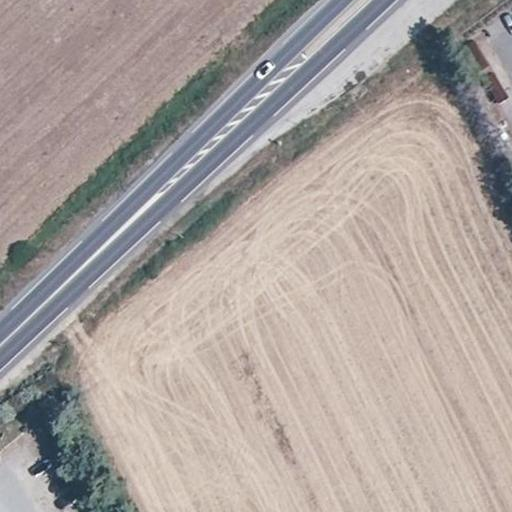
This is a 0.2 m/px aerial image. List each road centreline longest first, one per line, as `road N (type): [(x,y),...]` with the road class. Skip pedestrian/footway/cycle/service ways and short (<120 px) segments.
road 1 (primary): [(48,300),(177,195),(383,0)]
road 2 (primary): [(348,0),(157,176),(48,300)]
